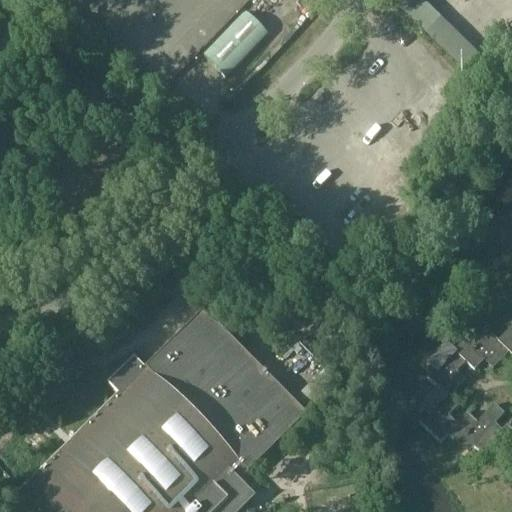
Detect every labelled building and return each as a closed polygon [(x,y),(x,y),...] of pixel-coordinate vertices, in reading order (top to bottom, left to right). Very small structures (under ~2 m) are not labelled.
[(486,94),(500,80),(418,0),(398,0),(394,5),(486,94)] [(205,61),(227,82),(261,46),(266,40),(246,20),(205,61)] [(360,135),(344,125),(338,133),(354,144),(360,135)] [(346,261),(344,263),(354,271),(369,252),(363,247),(358,244),(346,261)] [(8,506),(6,505),(5,505),(11,511),(248,511),(256,505),(249,498),(238,487),(249,476),(250,477),(251,477),(250,476),(301,426),(308,419),(204,314),(197,321),(146,371),(134,360),(108,386),(118,396),(36,477),(8,506)] [(499,343),(498,343),(509,354),(511,357),(511,330),(510,331),(499,343)] [(498,343),(499,343),(488,332),(480,340),(466,340),(455,352),(454,353),(466,364),(474,373),(478,369),(475,365),(480,359),(493,371),(509,354),(498,343)] [(426,379),(437,389),(438,389),(449,400),(450,399),(466,383),(453,370),(459,364),(462,368),(466,364),(454,353),(455,352),(446,344),(434,357),(434,371),(426,379)] [(92,395),(96,382),(81,378),(77,391),(92,395)] [(438,389),(437,389),(426,401),(427,415),(419,423),(441,444),(448,436),(457,426),(445,415),(451,408),(455,412),(459,408),(450,399),(449,400),(438,389)] [(457,426),(448,436),(460,448),(474,448),(482,455),(488,449),(503,433),(502,433),(495,426),(505,417),(495,407),(485,416),(473,429),(467,423),(471,420),(467,416),(457,426)] [(503,433),(488,449),(500,461),(511,460),(511,440),(507,436),(511,432),(507,428),(502,433),(503,433)] [(9,464),(17,473),(50,439),(41,431),(9,464)]
